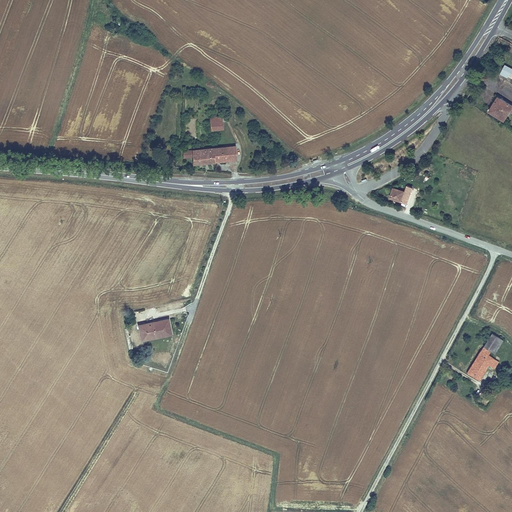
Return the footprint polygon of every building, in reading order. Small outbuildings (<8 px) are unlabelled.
[(490,110),(504,118),(511,104),(511,103),(498,96),(490,110)] [(210,117),(212,130),(225,128),(223,115),(210,117)] [(212,130),(210,117),(202,118),(204,131),(212,130)] [(234,147),(184,151),(184,160),(192,159),(192,164),(236,160),(234,147)] [(393,187),(389,198),(400,202),(401,201),(407,203),(412,187),(406,185),(404,191),(393,187)] [(169,319),(138,327),(141,339),(147,341),(148,340),(171,335),(173,333),(169,319)] [(499,358),(494,351),(503,337),(492,331),(487,339),(491,346),(489,350),(492,355),(492,363),(495,364),(499,358)] [(491,346),(487,339),(486,339),(467,370),(479,376),(483,370),(478,367),(484,358),(488,361),(492,363),(492,355),(489,350),(491,346)] [(483,370),(488,361),(484,358),(478,367),(483,370)]
